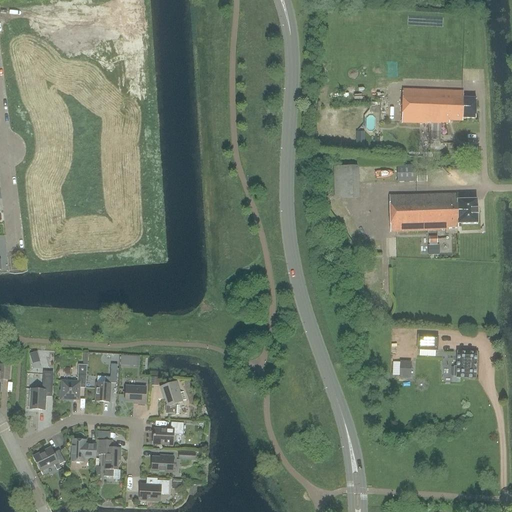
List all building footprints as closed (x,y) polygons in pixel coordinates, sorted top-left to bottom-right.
[(109,11),(92,12),(93,23),(110,22),(109,11)] [(47,16),(30,17),(31,29),(47,27),(47,16)] [(110,22),(93,23),(94,34),(111,32),(110,22)] [(47,27),(31,29),(32,39),(48,38),(47,27)] [(111,32),(94,34),(95,45),(112,43),(111,32)] [(48,38),(32,39),(33,50),(49,49),(48,38)] [(112,43),(95,45),(96,56),(113,54),(112,43)] [(49,49),(33,50),(34,61),(50,60),(49,49)] [(115,78),(98,79),(99,90),(116,89),(115,78)] [(53,83),(36,85),(37,96),(53,94),(53,83)] [(116,89),(99,90),(100,101),(117,100),(116,89)] [(476,119),(476,99),(464,98),(464,91),(403,89),(402,123),(441,124),(441,123),(450,123),(450,121),(463,121),(463,118),(476,119)] [(53,94),(37,96),(38,107),(54,105),(53,94)] [(117,100),(100,101),(101,112),(118,110),(117,100)] [(54,105),(38,107),(39,117),(55,116),(54,105)] [(118,110),(101,112),(102,123),(119,122),(118,110)] [(55,116),(39,117),(40,128),(56,127),(55,116)] [(360,198),(358,165),(334,166),(335,199),(360,198)] [(398,182),(427,182),(427,165),(397,166),(398,182)] [(459,224),(478,224),(478,200),(458,200),(458,194),(390,196),(391,232),(442,231),(442,230),(449,230),(449,228),(459,228),(459,224)] [(126,197),(115,198),(116,214),(128,213),(126,197)] [(115,198),(104,199),(105,215),(116,214),(115,198)] [(104,199),(93,200),(94,216),(105,215),(104,199)] [(93,200),(82,201),(83,217),(94,216),(93,200)] [(82,201),(70,202),(72,218),(83,217),(82,201)] [(70,202),(59,203),(61,219),(72,218),(70,202)] [(128,213),(116,214),(118,229),(129,228),(128,213)] [(116,214),(105,215),(107,230),(118,229),(116,214)] [(105,215),(94,216),(95,231),(107,230),(105,215)] [(94,216),(83,217),(84,232),(95,231),(94,216)] [(83,217),(72,218),(73,233),(84,232),(83,217)] [(72,218),(61,219),(62,234),(73,233),(72,218)] [(439,247),(429,247),(429,255),(439,255),(439,247)] [(418,336),(418,350),(438,351),(439,337),(418,336)] [(38,352),(30,354),(32,361),(40,358),(38,352)] [(457,377),(457,378),(476,379),(477,353),(457,352),(457,367),(454,367),(454,377),(457,377)] [(130,366),(131,357),(122,356),(121,365),(130,366)] [(412,362),(400,361),(400,379),(411,379),(412,362)] [(10,376),(10,366),(0,364),(0,392),(1,392),(2,375),(10,376)] [(79,365),(78,375),(78,382),(62,381),(61,391),(60,391),(60,401),(69,401),(69,400),(80,401),(80,388),(86,388),(87,375),(87,365),(79,365)] [(117,384),(118,370),(111,369),(111,377),(106,377),(106,384),(97,384),(96,402),(109,402),(111,383),(117,384)] [(52,397),(52,385),(53,372),(44,371),(43,390),(31,390),(32,390),(31,402),(30,402),(30,409),(45,410),(45,397),(52,397)] [(179,414),(180,406),(178,406),(178,403),(187,400),(184,392),(180,393),(177,382),(161,387),(163,394),(164,394),(168,405),(167,406),(166,414),(175,414),(179,414)] [(138,404),(145,405),(146,388),(126,386),(126,402),(138,402),(138,404)] [(184,435),(184,423),(171,422),(171,430),(154,429),(154,444),(173,446),(174,435),(184,435)] [(96,459),(97,445),(86,444),(86,441),(73,440),(72,462),(85,463),(85,459),(96,459)] [(121,461),(121,448),(113,448),(113,441),(100,441),(99,455),(105,455),(104,470),(118,471),(118,461),(121,461)] [(60,465),(65,462),(60,450),(54,453),(51,448),(45,451),(46,452),(34,458),(41,472),(55,465),(57,470),(62,468),(60,465)] [(197,453),(180,452),(179,460),(196,461),(197,453)] [(173,473),(174,457),(166,456),(166,458),(153,457),(152,471),(173,473)] [(169,495),(169,481),(157,481),(157,486),(141,485),(140,500),(161,501),(161,494),(169,495)]
